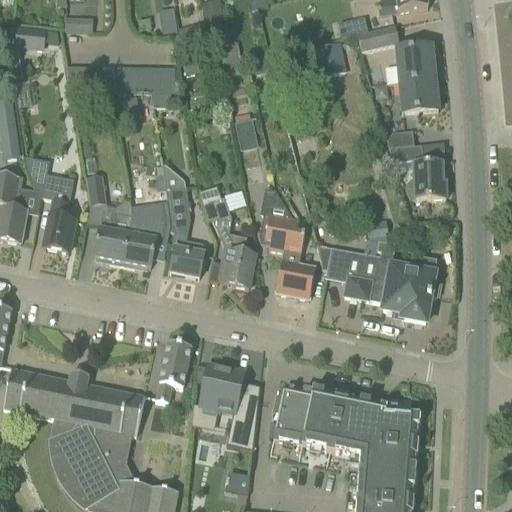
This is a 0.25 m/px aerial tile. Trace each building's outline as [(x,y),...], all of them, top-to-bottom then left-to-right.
[(248,0),(251,15),(266,10),(264,0),(248,0)] [(377,21),(406,16),(426,13),(423,0),(393,0),(394,5),(375,8),(377,21)] [(204,26),(221,23),(216,2),(200,6),(204,26)] [(172,13),(156,15),(159,38),(175,36),(172,13)] [(91,24),(66,24),(66,36),(91,37),(91,24)] [(44,46),(58,48),(56,36),(10,31),(10,32),(2,30),(0,43),(0,46),(8,49),(7,51),(42,56),(44,46)] [(360,57),(398,48),(394,31),(356,39),(360,57)] [(241,67),(237,48),(220,51),(223,70),(241,67)] [(345,77),(338,48),(313,53),(319,83),(345,77)] [(395,71),(397,87),(432,84),(430,52),(394,55),(395,71)] [(265,67),(254,69),(256,79),(267,77),(265,67)] [(397,87),(395,71),(385,72),(386,88),(397,87)] [(86,74),(73,74),(73,97),(86,97),(86,74)] [(98,74),(86,74),(86,97),(98,98),(98,74)] [(98,74),(98,98),(110,98),(110,75),(98,74)] [(122,75),(110,75),(110,98),(122,98),(122,75)] [(122,75),(122,98),(134,98),(135,75),(122,75)] [(135,75),(134,98),(146,99),(146,75),(135,75)] [(146,99),(152,99),(158,99),(159,75),(146,75),(146,99)] [(158,99),(172,99),(172,76),(159,75),(158,99)] [(400,119),(415,118),(435,116),(432,84),(397,87),(400,119)] [(375,103),(387,102),(386,90),(374,91),(375,103)] [(158,99),(152,99),(151,113),(172,113),(173,99),(172,99),(158,99)] [(0,103),(0,138),(3,163),(19,161),(11,102),(0,103)] [(119,128),(139,124),(135,102),(115,105),(119,128)] [(297,121),(284,124),(287,137),(295,136),(299,129),(297,121)] [(255,135),(252,123),(236,127),(238,139),(255,135)] [(392,154),(413,152),(413,151),(411,151),(409,138),(385,140),(389,154),(389,155),(392,154)] [(392,154),(389,155),(393,167),(415,165),(416,186),(411,186),(408,189),(406,195),(407,199),(409,203),(412,206),(416,206),(416,211),(449,210),(448,190),(445,190),(444,170),(439,170),(430,170),(422,170),(420,151),(413,152),(392,154)] [(52,205),(42,257),(68,261),(74,230),(66,228),(69,210),(68,210),(73,185),(45,179),(47,168),(23,164),(28,185),(40,203),(52,205)] [(0,217),(0,248),(21,253),(24,233),(28,215),(24,214),(23,214),(26,200),(16,198),(19,185),(1,182),(1,180),(0,180),(0,210),(1,210),(0,217)] [(101,180),(85,183),(89,214),(105,212),(101,180)] [(162,181),(154,182),(156,197),(164,196),(162,181)] [(216,192),(200,197),(202,209),(208,229),(213,227),(223,256),(220,273),(225,274),(222,290),(248,294),(251,275),(254,262),(242,260),(245,242),(229,238),(231,224),(224,203),(220,204),(216,192)] [(170,280),(198,285),(202,261),(204,254),(204,253),(203,252),(203,250),(202,250),(201,249),(185,246),(189,224),(185,194),(164,196),(166,209),(170,230),(169,233),(168,239),(173,240),(170,255),(175,255),(170,280)] [(262,221),(259,241),(259,247),(270,249),(269,256),(283,259),(285,247),(289,248),(289,246),(296,247),(298,237),(297,237),(299,225),(290,223),(286,215),(275,196),(264,194),(259,220),(262,221)] [(127,238),(121,271),(150,276),(153,257),(156,245),(167,247),(168,239),(169,233),(170,230),(166,209),(130,214),(130,222),(127,238)] [(93,266),(121,271),(127,238),(130,222),(102,217),(93,266)] [(368,241),(387,239),(386,226),(367,229),(368,241)] [(283,259),(276,299),(309,306),(315,271),(298,268),(304,238),(298,237),(296,247),(289,246),(289,248),(285,247),(283,259)] [(384,309),(390,271),(394,248),(377,245),(376,255),(380,256),(379,261),(316,250),(322,274),(326,274),(325,284),(342,287),(343,283),(347,284),(344,302),(362,305),(384,309)] [(384,309),(382,315),(396,317),(396,315),(403,316),(402,323),(425,327),(429,303),(430,303),(430,301),(436,302),(439,286),(432,285),(433,279),(435,265),(411,261),(408,274),(390,271),(384,309)] [(0,314),(0,357),(2,358),(10,317),(0,314)] [(191,355),(167,350),(156,408),(168,410),(172,393),(183,396),(191,355)] [(199,411),(199,412),(218,416),(232,420),(230,430),(227,440),(228,440),(226,451),(239,453),(239,454),(252,457),(259,391),(241,388),(242,384),(235,382),(236,375),(208,369),(207,373),(206,373),(205,373),(202,389),(204,390),(199,411)] [(2,414),(24,419),(55,425),(56,424),(61,425),(64,432),(55,436),(59,445),(53,448),(57,457),(53,459),(57,468),(54,470),(68,498),(71,496),(76,505),(80,503),(84,511),(91,509),(92,511),(173,511),(176,499),(131,490),(121,471),(122,465),(124,466),(128,445),(127,445),(128,441),(136,442),(144,403),(86,391),(87,383),(70,379),(68,387),(12,375),(2,414)] [(273,409),(271,421),(277,422),(272,444),(322,455),(334,402),(323,399),(323,397),(303,393),(302,395),(284,391),(280,410),(273,409)] [(334,399),(334,402),(322,455),(359,462),(384,422),(385,413),(369,409),(370,407),(360,405),(359,407),(348,405),(348,402),(334,399)] [(414,483),(414,472),(413,472),(413,461),(416,461),(417,447),(415,446),(416,433),(418,433),(419,423),(409,422),(408,424),(384,422),(359,462),(357,478),(414,483)] [(225,490),(224,496),(237,499),(236,499),(247,502),(249,481),(241,479),(228,477),(227,483),(226,483),(224,489),(225,490)] [(411,511),(412,504),(410,504),(411,493),(413,493),(414,483),(357,478),(354,511),(411,511)]
